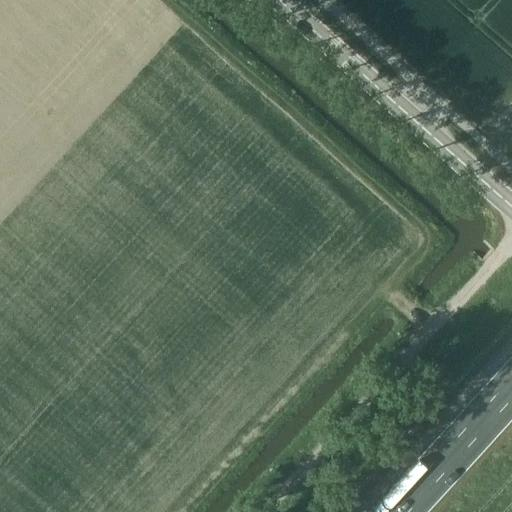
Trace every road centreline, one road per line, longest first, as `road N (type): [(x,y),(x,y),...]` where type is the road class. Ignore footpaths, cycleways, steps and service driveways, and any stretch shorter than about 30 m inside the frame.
road 1 (track): [(262,511),(511,243)]
road 2 (secondary): [(511,208),(277,0)]
road 3 (motorway): [(511,389),(399,511)]
